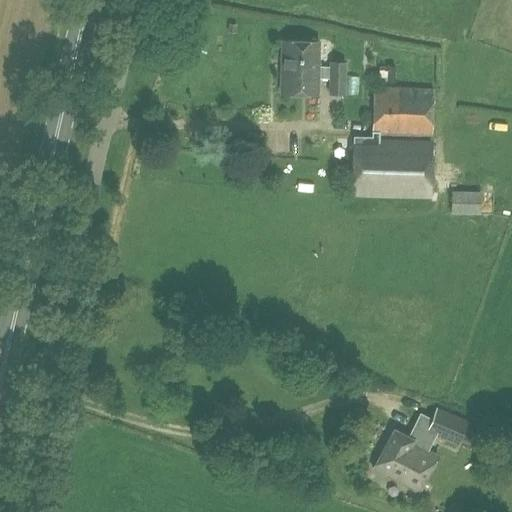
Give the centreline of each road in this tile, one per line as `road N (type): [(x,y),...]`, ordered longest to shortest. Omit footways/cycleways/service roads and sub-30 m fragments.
road 1 (unclassified): [(21,511),(143,0)]
road 2 (primary): [(0,398),(90,0)]
